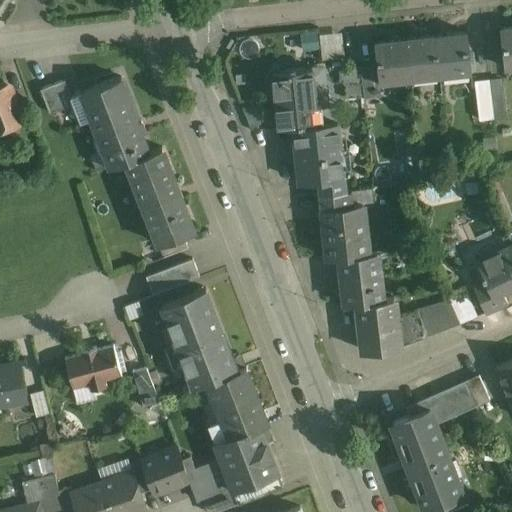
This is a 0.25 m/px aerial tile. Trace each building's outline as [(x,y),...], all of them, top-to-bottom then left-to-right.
[(511,25),(502,27),(502,26),(501,26),(505,67),(507,67),(507,65),(511,64),(511,25)] [(324,32),(326,58),(346,56),(344,30),(324,32)] [(465,31),(436,34),(441,73),(470,70),(470,71),(471,71),(466,30),(465,30),(465,31)] [(323,46),(323,33),(310,33),(310,46),(323,46)] [(436,34),(407,37),(406,37),(411,77),(441,73),(436,34)] [(405,38),(377,41),(376,40),(375,40),(380,81),(381,81),(381,80),(411,77),(406,37),(405,37),(405,38)] [(374,64),(361,66),(364,96),(377,94),(374,64)] [(312,66),(273,71),(276,95),(281,94),(282,108),(277,109),(279,126),(294,125),(319,122),(312,66)] [(121,76),(82,91),(91,117),(111,166),(127,160),(127,159),(149,151),(142,131),(138,120),(121,76)] [(503,78),(489,80),(494,116),(494,117),(507,115),(503,78)] [(65,79),(41,88),(50,112),(73,103),(70,95),(71,95),(65,79)] [(489,80),(476,82),(480,118),(494,116),(489,80)] [(0,82),(0,129),(22,121),(8,84),(2,82),(0,82)] [(91,117),(82,91),(71,95),(70,95),(73,103),(80,121),(91,117)] [(319,122),(294,125),(300,180),(320,178),(321,192),(345,189),(338,120),(319,122)] [(149,151),(127,159),(127,160),(159,244),(184,234),(195,230),(162,146),(149,151)] [(345,189),(321,192),(323,206),(352,203),(351,189),(345,189)] [(363,202),(323,206),(324,218),(328,218),(332,254),(328,255),(328,256),(341,255),(368,252),(363,202)] [(184,234),(159,244),(164,256),(188,246),(184,234)] [(511,244),(478,260),(477,258),(477,259),(483,274),(482,275),(484,278),(485,278),(487,282),(475,287),(485,312),(486,311),(485,310),(506,300),(507,302),(508,301),(502,289),(511,284),(511,244)] [(368,252),(341,255),(346,303),(358,301),(382,298),(376,251),(368,252)] [(193,258),(146,276),(153,294),(200,276),(193,258)] [(206,287),(163,303),(179,345),(222,328),(206,287)] [(467,291),(450,299),(460,322),(477,315),(467,291)] [(133,315),(154,310),(151,297),(130,303),(133,315)] [(382,298),(358,301),(364,350),(400,346),(400,345),(396,315),(394,297),(382,298)] [(450,299),(418,309),(427,335),(460,322),(450,299)] [(418,309),(396,315),(400,345),(427,335),(418,309)] [(222,328),(179,345),(194,386),(209,380),(237,369),(222,328)] [(114,344),(97,349),(97,346),(81,350),(82,353),(65,357),(73,387),(90,382),(91,388),(107,384),(105,378),(122,374),(114,344)] [(511,360),(496,367),(496,369),(498,368),(511,397),(508,398),(511,408),(511,360)] [(20,361),(0,364),(0,405),(28,401),(20,361)] [(268,422),(247,366),(237,369),(209,380),(224,419),(231,436),(261,425),(268,422)] [(147,367),(133,370),(144,407),(159,400),(147,367)] [(467,380),(425,399),(429,408),(430,407),(436,423),(478,404),(469,385),(467,380)] [(469,385),(478,404),(481,412),(492,407),(480,380),(469,385)] [(43,390),(31,393),(37,416),(49,413),(43,390)] [(429,408),(393,422),(425,507),(463,492),(436,423),(430,407),(429,408)] [(261,425),(231,436),(224,419),(209,425),(221,456),(239,502),(284,484),(267,440),(261,425)] [(274,437),(268,422),(261,425),(267,440),(274,437)] [(179,451),(145,465),(153,487),(188,474),(187,470),(182,458),(179,451)] [(191,455),(182,458),(187,470),(195,467),(191,455)] [(195,467),(187,470),(188,474),(198,500),(204,497),(209,511),(212,511),(239,502),(221,456),(195,467)] [(143,461),(130,465),(132,471),(133,470),(140,492),(153,487),(145,465),(144,465),(143,461)] [(132,471),(103,481),(113,511),(135,511),(146,509),(140,492),(133,470),(132,471)] [(55,472),(22,481),(28,504),(39,501),(41,511),(45,511),(63,508),(59,490),(55,472)] [(73,491),(72,491),(79,511),(113,511),(103,481),(73,491)] [(71,485),(59,490),(63,508),(63,511),(79,511),(72,491),(73,491),(71,485)] [(28,504),(2,510),(2,511),(41,511),(39,501),(28,504)]
